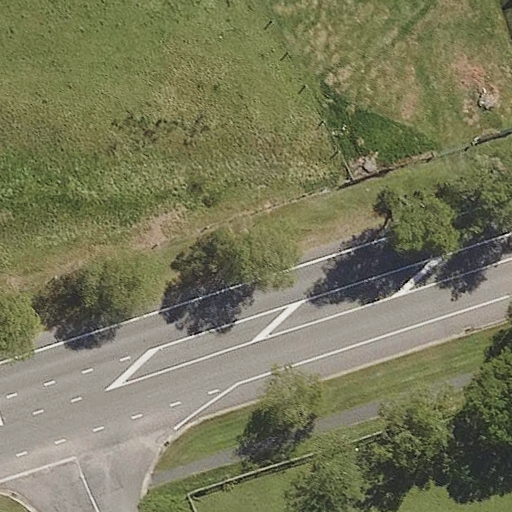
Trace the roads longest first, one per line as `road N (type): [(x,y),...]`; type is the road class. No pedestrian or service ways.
road 1 (trunk): [(511,244),(48,391)]
road 2 (residential): [(48,391),(97,511)]
